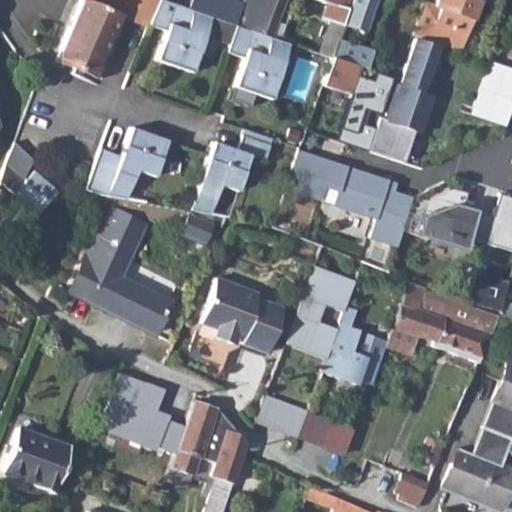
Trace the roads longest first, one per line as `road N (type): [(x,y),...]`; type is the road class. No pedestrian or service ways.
road 1 (residential): [(0,275),(47,312),(146,367),(213,392),(260,454),(397,511)]
road 2 (residential): [(189,131),(109,108),(32,63),(0,21)]
